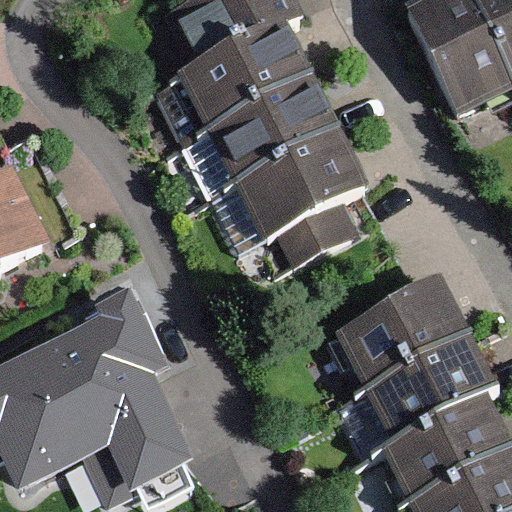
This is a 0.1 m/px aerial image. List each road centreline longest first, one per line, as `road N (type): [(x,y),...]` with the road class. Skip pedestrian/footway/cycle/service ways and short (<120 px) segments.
road 1 (residential): [(288,511),(135,193),(34,60),(29,20),(42,0)]
road 2 (residential): [(511,312),(347,0)]
